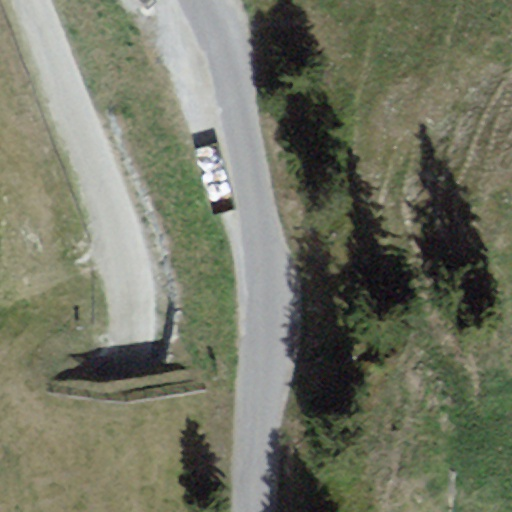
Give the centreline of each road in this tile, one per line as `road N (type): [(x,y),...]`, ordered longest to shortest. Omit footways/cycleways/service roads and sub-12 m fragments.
road 1 (track): [(29,0),(109,212),(121,366),(101,511)]
road 2 (unclassified): [(255,511),(246,172),(174,0)]
